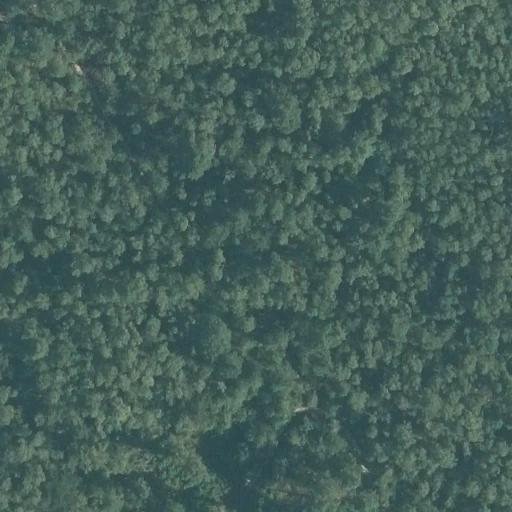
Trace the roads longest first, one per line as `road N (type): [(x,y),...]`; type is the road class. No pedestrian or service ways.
road 1 (track): [(316,401),(285,354),(209,277),(31,0)]
road 2 (track): [(316,401),(280,426),(224,511)]
road 3 (track): [(398,511),(353,439),(316,401)]
